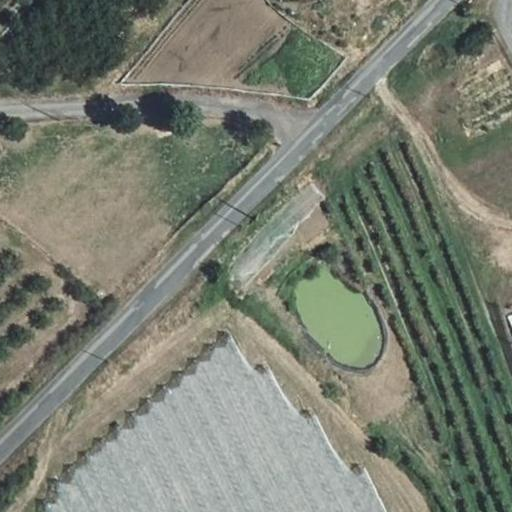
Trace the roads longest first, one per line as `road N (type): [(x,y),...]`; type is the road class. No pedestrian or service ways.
road 1 (tertiary): [(0,453),(445,0)]
road 2 (unknown): [(0,123),(316,131)]
